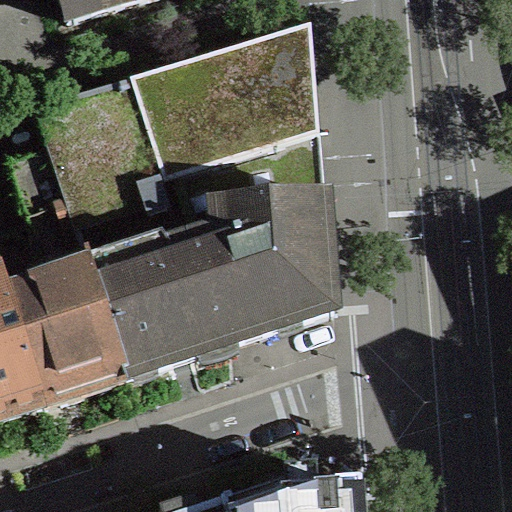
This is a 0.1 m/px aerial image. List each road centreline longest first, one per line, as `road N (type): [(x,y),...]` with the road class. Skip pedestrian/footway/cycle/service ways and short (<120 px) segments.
road 1 (residential): [(415,371),(0,502)]
road 2 (secondary): [(388,0),(415,371)]
road 3 (secondary): [(511,355),(481,0)]
road 4 (secondary): [(415,371),(428,511)]
